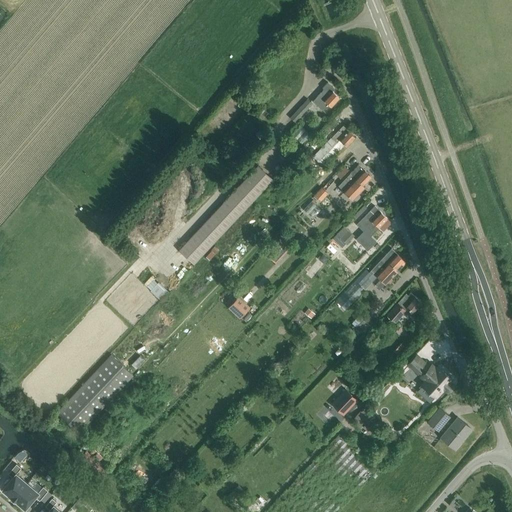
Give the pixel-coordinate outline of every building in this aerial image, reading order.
[(324,89),(317,97),(313,101),(318,105),(323,110),(329,105),(331,107),(340,98),(333,91),(335,89),(328,82),(323,88),(324,89)] [(295,122),(312,103),(308,99),(291,118),(295,122)] [(313,151),(339,123),(334,119),(324,130),(321,134),(322,134),(309,147),(313,151)] [(324,167),(345,145),(347,146),(355,137),(343,125),(313,157),(324,167)] [(179,250),(194,264),(273,179),(258,165),(179,250)] [(344,165),(336,173),(340,178),(348,170),(344,165)] [(364,188),(362,186),(371,177),(359,165),(350,174),(338,186),(353,200),(364,188)] [(334,175),(323,187),(327,190),(338,178),(334,175)] [(322,188),(315,194),(319,197),(325,191),(322,188)] [(364,205),(349,220),(352,223),(367,208),(364,205)] [(361,221),(368,228),(360,236),(363,239),(377,225),(379,227),(388,218),(375,206),(365,216),(365,217),(361,221)] [(342,248),(347,244),(354,236),(344,226),(337,234),(332,239),(342,248)] [(280,244),(268,257),(274,262),(286,250),(280,244)] [(356,280),(365,289),(378,276),(381,279),(375,284),(380,289),(385,283),(386,283),(398,270),(396,268),(404,260),(392,248),(369,272),(366,269),(356,280)] [(150,290),(160,300),(168,291),(158,282),(150,290)] [(387,315),(393,320),(396,323),(404,314),(408,317),(413,312),(422,302),(410,292),(407,296),(406,295),(395,306),(387,315)] [(238,297),(229,307),(240,317),(249,307),(238,297)] [(309,308),(305,313),(310,318),(314,313),(309,308)] [(366,318),(357,326),(366,334),(374,326),(366,318)] [(79,433),(133,375),(111,354),(57,412),(79,433)] [(414,356),(406,364),(425,382),(421,386),(422,387),(418,391),(430,402),(434,397),(434,398),(444,388),(447,390),(453,384),(438,369),(433,374),(414,356)] [(178,394),(171,385),(167,389),(173,397),(178,394)] [(357,400),(346,389),(332,403),(343,414),(357,400)] [(379,428),(370,419),(375,415),(366,406),(361,411),(354,419),(356,420),(354,423),(357,425),(355,427),(359,432),(358,433),(364,438),(366,435),(369,439),(379,428)] [(427,422),(438,431),(451,416),(440,407),(427,422)] [(455,448),(472,428),(458,417),(441,437),(455,448)] [(337,511),(377,470),(339,434),(265,511),(337,511)] [(118,463),(92,438),(74,457),(100,482),(118,463)] [(12,477),(2,489),(11,496),(10,497),(13,499),(27,483),(16,473),(21,468),(16,464),(8,473),(12,477)] [(27,483),(13,499),(16,502),(16,501),(25,509),(35,497),(40,500),(48,490),(43,486),(42,488),(31,478),(27,483)] [(239,485),(228,497),(232,501),(243,489),(239,485)] [(50,509),(47,511),(61,511),(53,505),(57,501),(52,497),(46,505),(50,509)]
